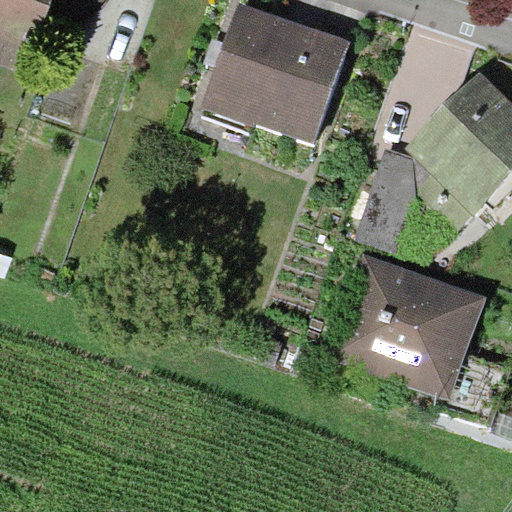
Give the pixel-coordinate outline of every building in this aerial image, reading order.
[(0,0),(0,55),(19,62),(41,0),(0,0)] [(220,59),(202,113),(312,151),(348,47),(238,9),(220,59)] [(406,152),(415,160),(415,164),(419,201),(454,235),(511,177),(511,112),(480,80),(446,113),(406,152)] [(387,153),(354,241),(396,256),(419,201),(415,164),(387,153)] [(361,258),(323,364),(432,402),(429,411),(487,432),(509,372),(463,356),(483,301),(361,258)]
